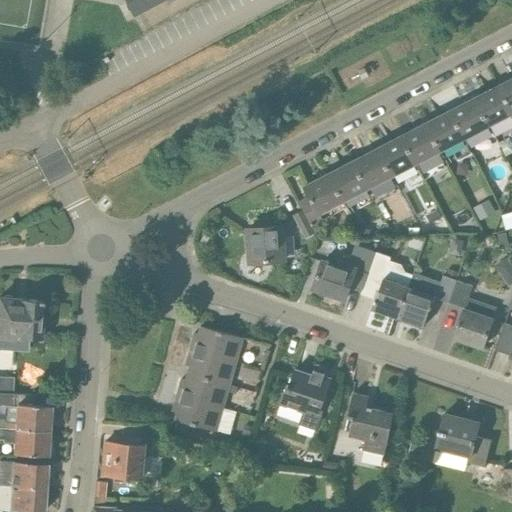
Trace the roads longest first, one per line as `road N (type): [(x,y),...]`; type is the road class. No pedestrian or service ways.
road 1 (unclassified): [(180,208),(511,35)]
road 2 (unclassified): [(511,397),(184,282)]
road 3 (unclassified): [(32,126),(275,0)]
road 4 (unclassified): [(76,511),(101,249)]
road 5 (unclassified): [(101,249),(32,126)]
